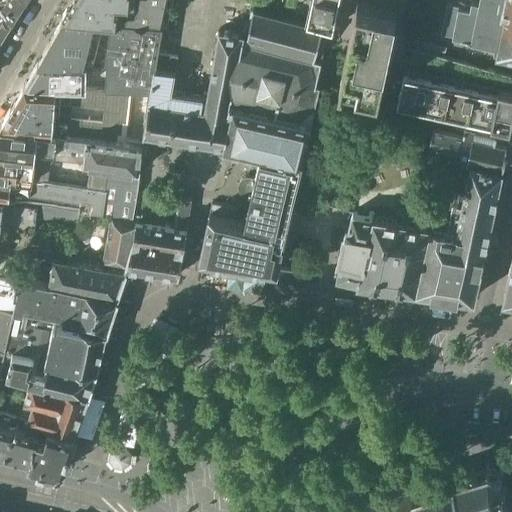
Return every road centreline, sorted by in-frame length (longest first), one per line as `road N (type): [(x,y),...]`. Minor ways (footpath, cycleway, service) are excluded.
road 1 (unclassified): [(481,330),(170,294),(130,326),(78,509)]
road 2 (residential): [(511,188),(481,330)]
